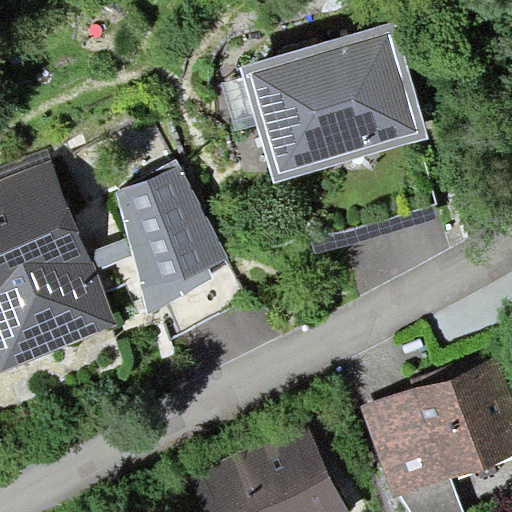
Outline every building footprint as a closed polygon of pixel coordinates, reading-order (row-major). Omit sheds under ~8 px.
[(411,124),(383,28),(248,68),(277,163),(411,124)] [(147,255),(155,275),(218,251),(171,161),(115,190),(141,241),(131,245),(136,260),(147,255)] [(0,355),(0,356),(103,315),(44,170),(16,182),(22,196),(0,204),(0,355)] [(511,439),(511,431),(486,364),(375,405),(404,480),(511,439)] [(296,431),(200,479),(216,511),(329,511),(336,509),(296,431)]
